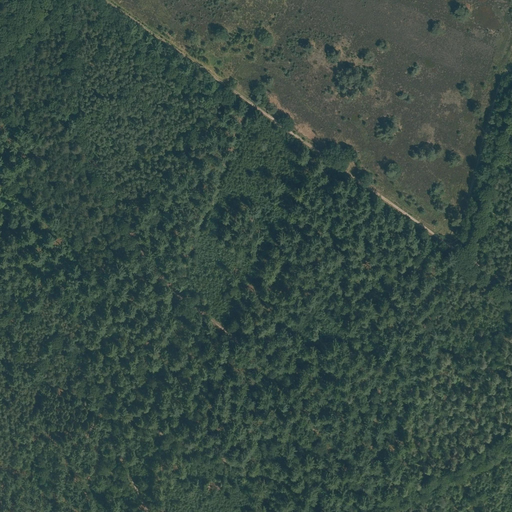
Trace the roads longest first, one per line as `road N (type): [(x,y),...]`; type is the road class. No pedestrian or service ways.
road 1 (track): [(383,511),(376,502),(278,481),(101,403),(175,295)]
road 2 (track): [(376,502),(281,383),(175,295)]
road 3 (track): [(376,502),(373,429),(434,234)]
road 4 (track): [(0,289),(55,338),(101,403),(66,511)]
road 5 (track): [(127,227),(79,140),(70,98),(71,0)]
road 6 (track): [(249,102),(434,234)]
road 7 (track): [(146,511),(101,403),(0,364)]
road 8 (track): [(434,234),(447,244),(457,235),(502,74),(511,68)]
road 9 (track): [(249,102),(175,295)]
road 10 (track): [(511,439),(449,475),(376,502)]
road 11 (track): [(102,0),(223,84)]
